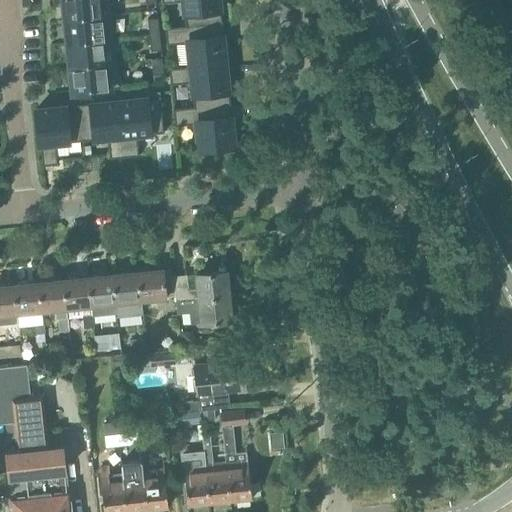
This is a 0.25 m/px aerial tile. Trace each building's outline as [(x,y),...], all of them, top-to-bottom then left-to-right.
[(112,0),(60,0),(62,11),(63,11),(64,11),(65,20),(114,15),(112,0)] [(162,0),(163,3),(183,1),(186,25),(186,26),(222,22),(220,0),(162,0)] [(114,15),(65,20),(67,44),(116,38),(114,15)] [(148,19),(149,31),(150,35),(160,34),(158,18),(148,19)] [(165,28),(167,45),(188,42),(190,66),(190,67),(227,63),(222,22),(186,26),(186,25),(165,28)] [(150,35),(150,40),(151,50),(162,49),(160,34),(150,35)] [(119,62),(116,38),(67,44),(70,67),(119,62)] [(163,58),(152,59),(153,75),(164,74),(163,58)] [(73,93),(121,87),(119,62),(70,67),(73,93)] [(190,66),(170,68),(171,84),(192,82),(194,107),(194,108),(231,103),(227,63),(190,67),(190,66)] [(161,95),(119,100),(125,156),(139,155),(137,134),(164,132),(161,95)] [(119,100),(78,104),(82,140),(108,138),(111,158),(125,156),(119,100)] [(194,108),(194,107),(174,109),(176,125),(196,123),(199,149),(235,145),(233,119),(231,103),(194,108)] [(82,140),(78,104),(37,108),(43,165),(58,163),(56,143),(82,140)] [(178,314),(177,301),(174,276),(174,278),(164,279),(163,269),(137,272),(140,300),(176,297),(178,314)] [(177,301),(230,295),(227,271),(196,274),(197,286),(187,286),(186,275),(174,276),(177,301)] [(141,310),(140,300),(137,272),(113,274),(116,303),(117,313),(118,316),(141,314),(141,310)] [(113,274),(88,277),(92,315),(108,314),(117,313),(116,303),(113,274)] [(92,315),(88,277),(64,279),(67,308),(68,317),(83,315),(84,328),(94,327),(92,315)] [(68,317),(67,308),(64,279),(39,282),(42,310),(43,310),(56,309),(57,319),(58,319),(60,331),(69,330),(67,317),(68,317)] [(42,310),(39,282),(15,284),(18,313),(33,311),(35,334),(45,333),(43,310),(42,310)] [(20,335),(18,313),(15,284),(0,285),(0,314),(8,314),(10,336),(20,335)] [(177,301),(178,314),(190,313),(191,324),(201,323),(232,320),(230,295),(177,301)] [(196,344),(195,336),(189,331),(181,332),(183,345),(196,344)] [(109,348),(108,337),(95,339),(96,349),(109,348)] [(145,338),(130,340),(131,349),(146,348),(145,338)] [(0,358),(22,356),(20,344),(0,346),(0,358)] [(175,350),(146,353),(147,365),(176,362),(175,350)] [(113,370),(125,370),(124,355),(112,356),(113,370)] [(201,410),(214,409),(231,407),(229,388),(240,386),(237,360),(196,365),(200,400),(185,402),(186,412),(200,410),(201,410)] [(0,422),(14,421),(18,451),(8,452),(8,454),(0,454),(0,467),(9,467),(13,511),(42,511),(36,449),(29,396),(26,364),(0,366),(0,422)] [(36,449),(42,511),(71,511),(64,446),(50,447),(44,394),(29,396),(36,449)] [(215,420),(214,409),(201,410),(202,421),(215,420)] [(201,422),(200,410),(186,412),(171,413),(173,425),(201,422)] [(244,424),(243,410),(222,412),(227,461),(231,500),(253,498),(248,452),(236,453),(236,452),(233,425),(244,424)] [(138,419),(118,421),(119,439),(120,446),(140,444),(138,419)] [(103,423),(105,440),(119,439),(118,421),(103,423)] [(214,463),(213,456),(211,435),(203,436),(204,439),(205,450),(206,463),(210,502),(231,500),(227,461),(214,463)] [(181,459),(184,459),(189,504),(210,502),(206,463),(205,450),(181,452),(181,459)] [(122,463),(123,474),(127,511),(148,509),(144,472),(143,472),(142,461),(122,463)] [(110,476),(109,465),(101,466),(105,511),(123,511),(127,511),(123,474),(110,476)] [(144,472),(148,509),(170,507),(165,469),(144,472)]
